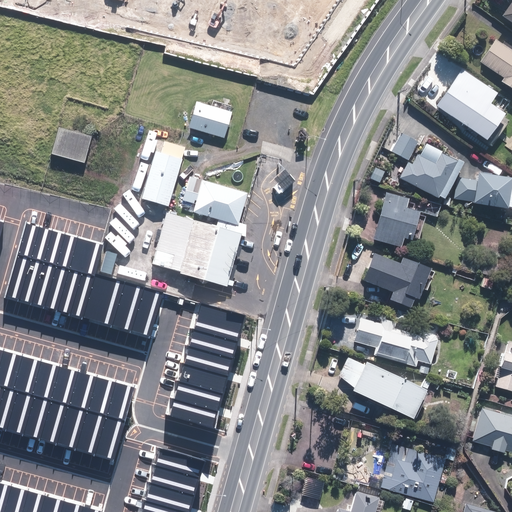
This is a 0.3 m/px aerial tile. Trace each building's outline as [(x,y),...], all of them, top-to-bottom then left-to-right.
[(511,3),(503,16),(511,22),(511,3)] [(511,49),(497,40),(481,62),(505,79),(502,83),(511,89),(511,49)] [(461,68),(436,106),(494,144),(509,121),(504,118),(507,113),(493,103),(500,94),(461,68)] [(197,102),(190,128),(225,138),(232,112),(197,102)] [(92,136),(60,128),(54,154),(85,163),(92,136)] [(400,132),(391,151),(409,160),(419,141),(400,132)] [(158,140),(142,199),(171,207),(188,148),(158,140)] [(407,162),(400,177),(444,198),(462,160),(436,148),(431,159),(417,152),(412,164),(407,162)] [(504,219),(511,219),(511,204),(511,205),(511,204),(511,174),(476,172),(476,177),(456,176),(455,199),(475,200),(475,203),(505,205),(504,219)] [(191,176),(184,200),(196,204),(194,212),(241,225),(250,192),(191,176)] [(407,197),(385,192),(374,237),(402,244),(404,236),(414,238),(421,207),(406,204),(407,197)] [(181,270),(180,274),(230,286),(244,232),(192,219),(194,213),(182,210),(180,216),(166,212),(153,263),(181,270)] [(38,225),(25,221),(16,253),(28,256),(38,225)] [(50,228),(38,225),(28,256),(41,260),(50,228)] [(63,232),(50,228),(41,260),(54,264),(63,232)] [(76,236),(63,232),(54,264),(67,267),(76,236)] [(76,236),(67,267),(79,271),(91,275),(101,243),(76,236)] [(376,250),(365,278),(393,290),(390,297),(411,306),(415,296),(420,298),(433,266),(404,254),(401,261),(376,250)] [(28,256),(16,253),(3,296),(16,300),(28,256)] [(41,260),(28,256),(16,300),(29,304),(41,260)] [(481,265),(480,272),(501,278),(505,263),(490,259),(488,267),(481,265)] [(54,264),(41,260),(29,304),(41,307),(54,264)] [(67,267),(54,264),(41,307),(54,311),(67,267)] [(79,271),(67,267),(54,311),(66,314),(79,271)] [(91,275),(79,271),(66,314),(79,318),(91,275)] [(115,281),(91,275),(79,318),(102,324),(115,281)] [(138,288),(115,281),(102,324),(125,331),(138,288)] [(161,294),(138,288),(125,331),(148,338),(161,294)] [(195,323),(238,336),(243,318),(200,306),(195,323)] [(360,316),(354,341),(377,346),(375,353),(417,363),(418,360),(430,363),(436,338),(393,328),(395,318),(382,315),(380,321),(360,316)] [(190,341),(233,354),(238,336),(195,323),(190,341)] [(511,340),(507,340),(495,386),(511,390),(511,340)] [(185,359),(228,371),(233,354),(190,341),(185,359)] [(16,351),(0,346),(0,387),(5,389),(16,351)] [(33,355),(16,351),(5,389),(22,394),(33,355)] [(49,360),(33,355),(22,394),(38,398),(49,360)] [(354,386),(353,389),(414,416),(430,380),(422,377),(419,383),(366,359),(365,363),(347,355),(339,375),(354,386)] [(180,377),(223,389),(228,371),(185,359),(180,377)] [(66,365),(49,360),(38,398),(55,403),(66,365)] [(82,369),(66,365),(55,403),(71,408),(82,369)] [(99,374),(82,369),(71,408),(88,412),(99,374)] [(116,379),(99,374),(88,412),(105,417),(116,379)] [(174,395),(218,407),(223,389),(180,377),(174,395)] [(132,383),(116,379),(105,417),(121,422),(132,383)] [(22,394),(5,389),(0,406),(0,428),(11,432),(22,394)] [(38,398),(22,394),(11,432),(27,437),(38,398)] [(169,412),(213,425),(218,407),(174,395),(169,412)] [(55,403),(38,398),(27,437),(44,441),(55,403)] [(71,408),(55,403),(44,441),(60,446),(71,408)] [(511,414),(483,406),(473,441),(511,452),(511,414)] [(88,412),(71,408),(60,446),(77,451),(88,412)] [(105,417),(88,412),(77,451),(94,455),(105,417)] [(121,422),(105,417),(94,455),(110,460),(121,422)] [(452,468),(444,456),(391,442),(380,487),(406,493),(403,506),(412,508),(415,496),(434,501),(439,481),(448,484),(452,468)] [(203,458),(160,446),(154,464),(198,477),(203,458)] [(198,477),(154,464),(149,483),(193,495),(198,477)] [(3,511),(12,482),(0,478),(0,511),(3,511)] [(23,511),(30,487),(12,482),(3,511),(23,511)] [(187,511),(193,495),(149,483),(144,501),(182,511),(187,511)] [(42,511),(48,493),(30,487),(23,511),(42,511)] [(381,511),(385,497),(356,490),(351,508),(340,505),(338,511),(381,511)] [(62,511),(66,498),(48,493),(42,511),(62,511)] [(81,511),(84,503),(66,498),(62,511),(81,511)] [(182,511),(144,501),(140,511),(182,511)] [(499,511),(498,510),(465,502),(462,511),(499,511)] [(101,511),(102,508),(84,503),(81,511),(101,511)]
